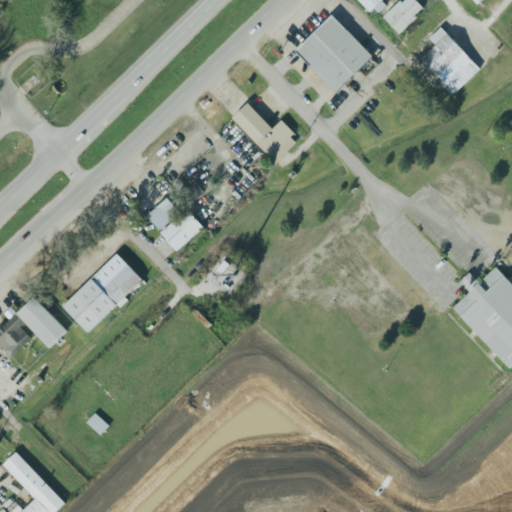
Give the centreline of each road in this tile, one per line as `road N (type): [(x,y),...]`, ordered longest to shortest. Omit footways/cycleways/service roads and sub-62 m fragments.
road 1 (primary): [(89,187),(285,0)]
road 2 (residential): [(135,0),(92,42),(70,52),(23,50),(0,72),(18,110),(57,155)]
road 3 (primary): [(217,0),(121,93)]
